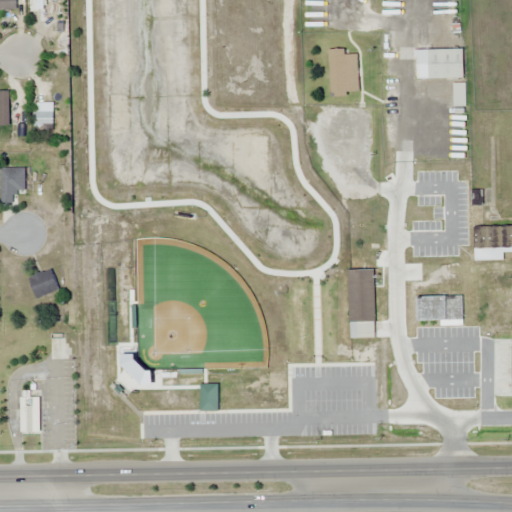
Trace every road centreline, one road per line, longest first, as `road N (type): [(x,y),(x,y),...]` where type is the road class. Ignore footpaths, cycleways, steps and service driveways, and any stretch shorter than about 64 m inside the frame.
road 1 (primary): [(64,489),(109,506),(511,505)]
road 2 (primary): [(511,466),(105,473),(64,489)]
